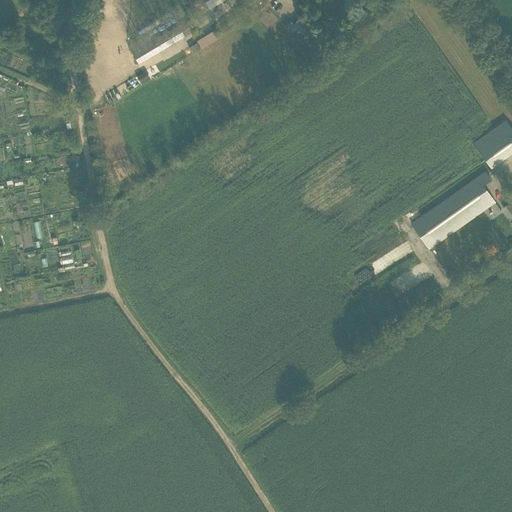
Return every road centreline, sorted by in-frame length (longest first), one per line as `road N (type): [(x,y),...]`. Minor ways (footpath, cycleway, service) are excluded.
road 1 (track): [(270,511),(110,282),(71,85),(74,0)]
road 2 (track): [(229,445),(451,294)]
